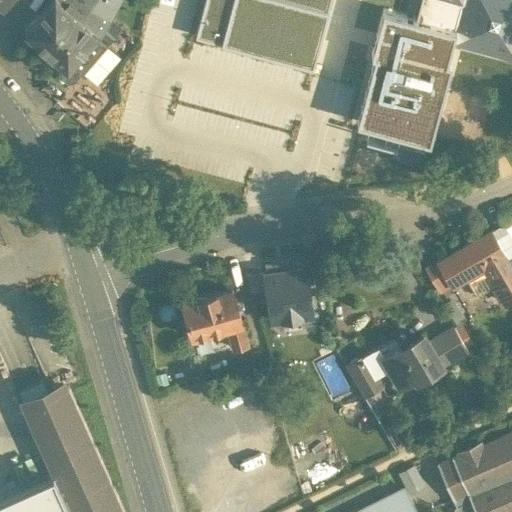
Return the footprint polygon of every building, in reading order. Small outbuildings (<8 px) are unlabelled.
[(100,33),(62,0),(48,0),(25,26),(59,56),(54,61),(57,64),(57,65),(60,68),(61,75),(67,80),(74,79),(84,69),(97,80),(120,53),(107,42),(107,41),(99,35),(100,33)] [(62,0),(100,33),(109,17),(118,0),(62,0)] [(221,40),(232,0),(217,0),(208,37),(221,40)] [(232,0),(221,40),(313,64),(330,0),(232,0)] [(511,0),(461,0),(451,39),(511,55),(511,0)] [(403,89),(357,76),(346,117),(367,122),(363,138),(377,141),(380,127),(392,130),(403,89)] [(367,122),(346,117),(342,132),(363,138),(367,122)] [(511,241),(511,236),(503,221),(491,228),(502,247),(511,241)] [(491,228),(439,258),(450,277),(449,277),(452,282),(467,273),(469,277),(468,278),(477,293),(492,284),(490,280),(493,278),(505,298),(511,294),(511,263),(502,247),(491,228)] [(439,258),(427,265),(438,284),(449,277),(450,277),(439,258)] [(264,272),(271,320),(314,314),(307,266),(264,272)] [(232,286),(216,291),(216,290),(199,295),(183,300),(193,334),(228,325),(233,344),(247,340),(232,286)] [(45,296),(32,301),(34,306),(48,301),(45,296)] [(454,324),(427,339),(441,362),(467,346),(454,324)] [(405,334),(399,333),(379,345),(400,381),(416,372),(418,375),(441,362),(427,339),(423,332),(409,341),(405,334)] [(377,385),(360,356),(348,363),(365,393),(377,386),(377,385)] [(377,386),(365,393),(370,401),(389,395),(381,382),(377,385),(377,386)] [(0,511),(125,511),(68,383),(22,404),(55,478),(38,485),(0,501),(0,511)] [(511,511),(511,429),(483,443),(481,438),(457,449),(459,453),(453,456),(453,454),(452,454),(453,456),(439,462),(438,460),(437,460),(453,497),(468,490),(477,511),(511,511)] [(414,460),(398,467),(407,488),(423,481),(414,460)] [(351,511),(418,511),(405,485),(351,511)]
